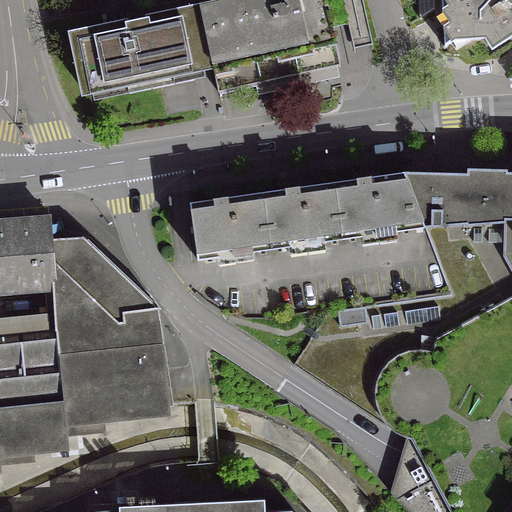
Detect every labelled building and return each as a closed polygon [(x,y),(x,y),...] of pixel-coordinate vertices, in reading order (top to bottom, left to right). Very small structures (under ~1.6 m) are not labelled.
[(101,4),(99,0),(65,0),(68,11),(101,4)] [(196,0),(198,10),(210,65),(216,93),(338,66),(323,0),(196,0)] [(511,0),(441,0),(442,9),(450,22),(444,26),(446,44),(456,39),(486,37),(493,49),(511,36),(511,5),(511,3),(511,2),(511,0)] [(83,92),(210,65),(198,10),(71,36),(83,92)] [(423,228),(464,225),(464,226),(504,223),(504,221),(511,220),(511,173),(505,173),(505,171),(465,170),(465,175),(459,175),(429,174),(402,173),(373,177),(301,187),(228,198),(188,203),(196,261),(269,250),(340,240),(423,228)] [(0,292),(43,289),(51,289),(53,289),(49,240),(47,218),(0,221),(0,292)] [(511,511),(511,220),(504,221),(504,223),(464,226),(464,225),(423,228),(448,295),(326,312),(291,365),(385,427),(405,436),(409,439),(448,511),(511,511)] [(0,463),(33,460),(32,452),(68,449),(67,440),(104,434),(103,425),(169,414),(167,405),(171,405),(169,389),(156,309),(81,238),(49,240),(53,289),(51,289),(43,289),(46,332),(0,336),(0,463)] [(289,511),(290,510),(263,511),(262,499),(117,506),(116,511),(289,511)]
